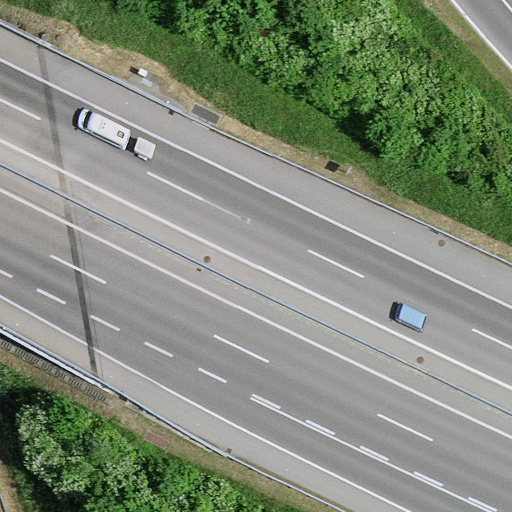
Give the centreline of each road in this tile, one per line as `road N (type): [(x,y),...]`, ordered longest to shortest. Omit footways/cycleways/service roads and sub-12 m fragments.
road 1 (motorway): [(511,347),(0,98)]
road 2 (motorway): [(0,230),(511,477)]
